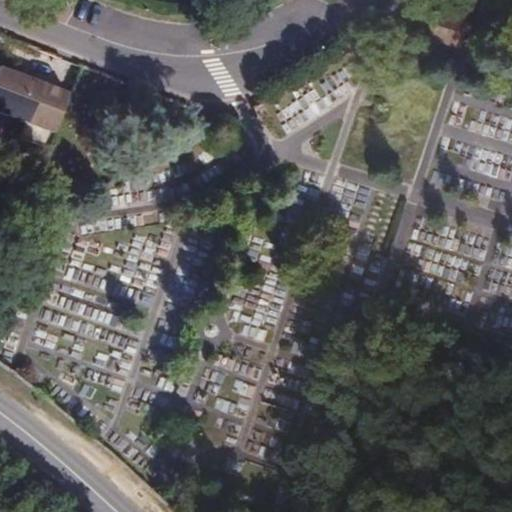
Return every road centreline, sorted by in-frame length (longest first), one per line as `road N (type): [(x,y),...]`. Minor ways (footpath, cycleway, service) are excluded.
road 1 (residential): [(370,0),(253,70),(209,76),(161,74),(0,12)]
road 2 (secondary): [(0,414),(116,511)]
